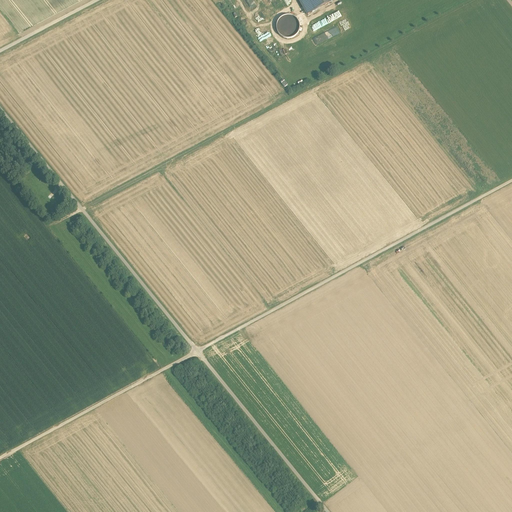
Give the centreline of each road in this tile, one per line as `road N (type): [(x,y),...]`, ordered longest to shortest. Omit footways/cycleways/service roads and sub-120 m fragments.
road 1 (track): [(511,180),(0,458)]
road 2 (track): [(0,108),(327,511)]
road 3 (track): [(471,0),(61,220)]
